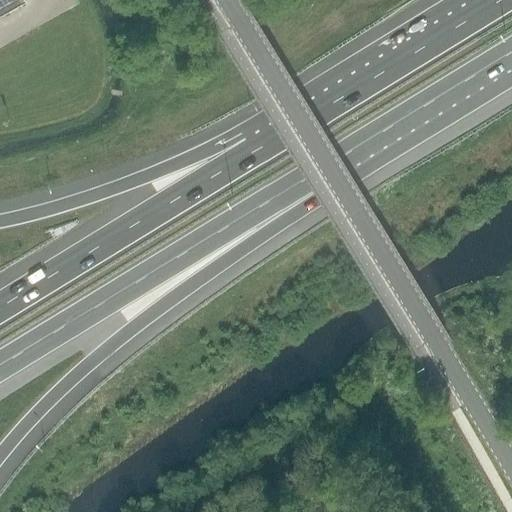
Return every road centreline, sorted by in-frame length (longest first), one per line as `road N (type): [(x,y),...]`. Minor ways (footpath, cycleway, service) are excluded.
road 1 (motorway): [(0,455),(54,395),(333,161)]
road 2 (tertiary): [(425,337),(218,0)]
road 3 (motorway): [(0,366),(333,161)]
road 4 (motorway): [(263,147),(0,308)]
road 5 (motorway): [(500,0),(263,147)]
road 6 (motorway): [(263,147),(0,225)]
road 7 (motorway): [(333,161),(511,52)]
road 8 (tertiary): [(425,337),(511,478)]
